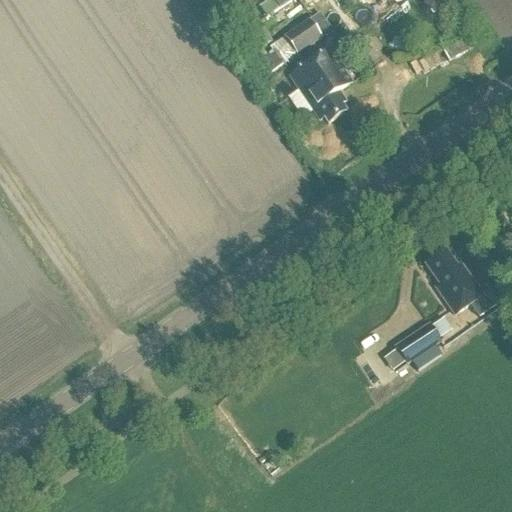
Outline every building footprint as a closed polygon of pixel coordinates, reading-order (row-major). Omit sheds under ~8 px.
[(270,0),(279,12),(295,0),(270,0)] [(309,23),(284,41),(296,59),(321,41),(309,23)] [(329,54),(290,81),(319,124),(323,121),(328,128),(344,116),(339,109),(345,105),(338,96),(352,86),(329,54)] [(436,292),(454,319),(483,299),(461,268),(457,271),(445,255),(425,269),(439,289),(436,292)] [(497,308),(489,296),(477,304),(485,316),(497,308)] [(395,351),(407,367),(440,345),(429,329),(395,351)]
